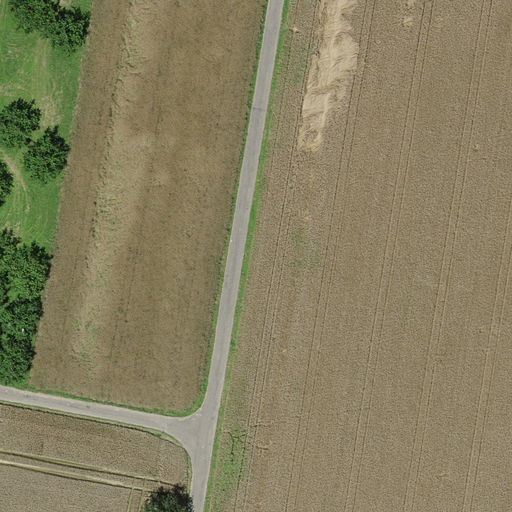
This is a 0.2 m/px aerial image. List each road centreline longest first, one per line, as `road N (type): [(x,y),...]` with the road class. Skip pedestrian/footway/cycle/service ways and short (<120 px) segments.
road 1 (track): [(200,511),(276,0)]
road 2 (track): [(208,434),(0,394)]
